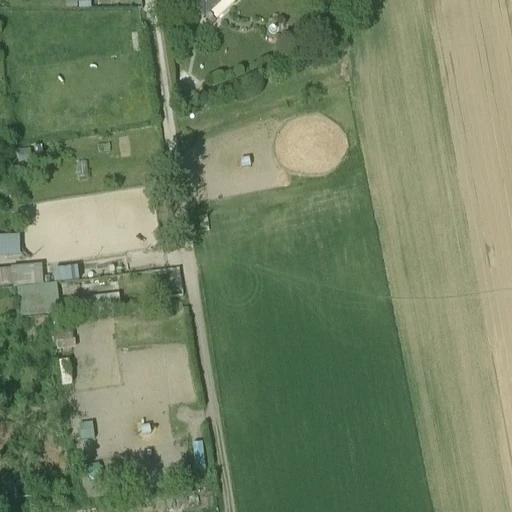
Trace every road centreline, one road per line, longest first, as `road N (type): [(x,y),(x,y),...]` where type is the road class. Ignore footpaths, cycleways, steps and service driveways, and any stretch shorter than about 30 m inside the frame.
road 1 (track): [(184,233),(226,511)]
road 2 (residential): [(184,233),(148,0)]
